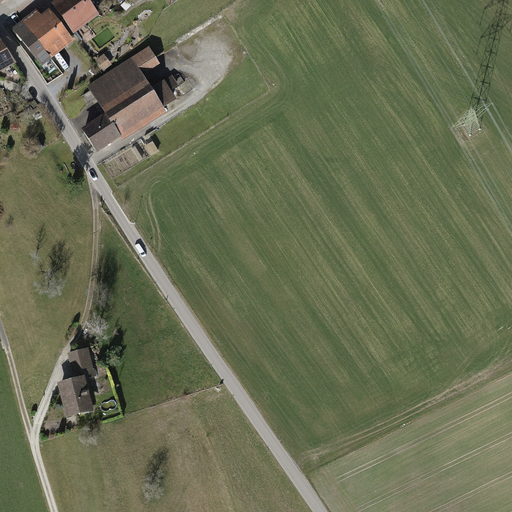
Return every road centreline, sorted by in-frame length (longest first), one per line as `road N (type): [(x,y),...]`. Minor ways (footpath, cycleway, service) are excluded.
road 1 (unclassified): [(0,30),(320,511)]
road 2 (track): [(32,440),(87,314),(97,178)]
road 3 (track): [(54,511),(0,323)]
road 4 (track): [(88,163),(187,102),(206,82),(207,52)]
